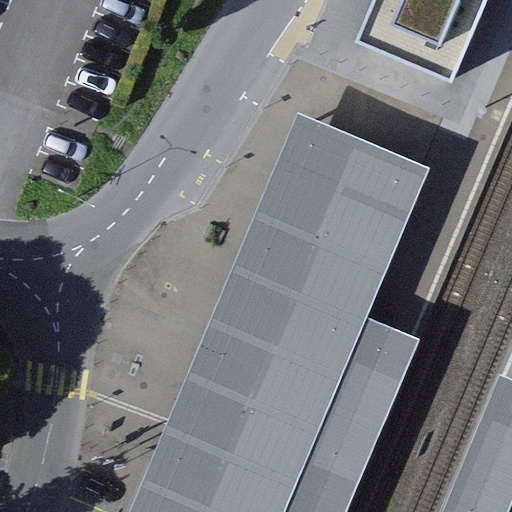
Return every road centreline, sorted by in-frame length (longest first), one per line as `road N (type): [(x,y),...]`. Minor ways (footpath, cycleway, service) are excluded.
road 1 (residential): [(45,280),(158,181),(270,0)]
road 2 (residential): [(25,511),(56,382)]
